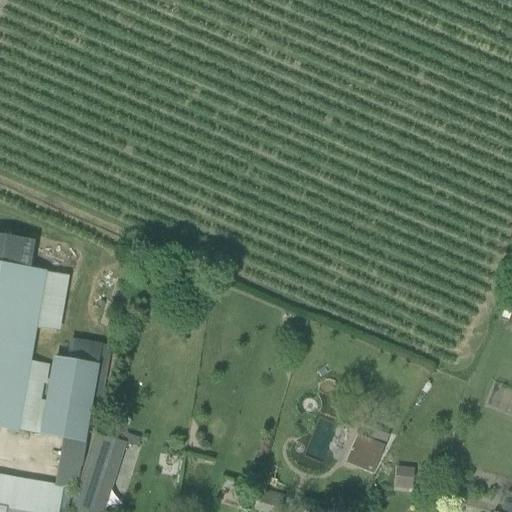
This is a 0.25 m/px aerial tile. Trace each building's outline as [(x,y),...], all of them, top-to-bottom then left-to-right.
[(46,273),(31,271),(35,243),(0,236),(0,428),(18,432),(46,273)] [(175,311),(186,283),(163,274),(152,301),(175,311)] [(100,360),(55,353),(42,430),(87,437),(100,360)] [(370,441),(359,469),(373,475),(389,437),(374,431),(370,441)] [(127,444),(95,433),(76,491),(108,501),(127,444)] [(79,480),(81,468),(59,464),(57,476),(75,479),(79,480)] [(395,480),(413,482),(414,470),(396,468),(395,480)] [(258,496),(254,511),(258,511),(280,511),(283,504),(280,503),(263,497),(258,496)]
